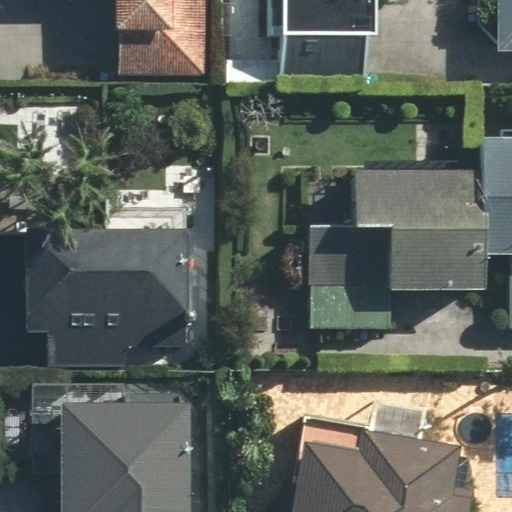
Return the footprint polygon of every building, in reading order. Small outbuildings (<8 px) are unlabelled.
[(125,0),(125,69),(212,69),(212,0),(125,0)] [(291,0),(292,27),(385,26),(385,0),(291,0)] [(511,0),(502,0),(503,45),(511,45),(511,0)] [(511,131),(487,131),(487,165),(360,166),(360,224),(312,225),(313,325),(396,324),(396,281),(487,280),(487,249),(511,248),(511,131)] [(53,365),(130,364),(130,339),(192,338),(191,221),(37,223),(38,326),(53,326),(53,365)] [(67,393),(63,511),(197,511),(201,397),(67,393)] [(473,511),(477,490),(457,486),(464,437),(368,422),(365,445),(312,437),(300,511),(276,511),(256,509),(255,511),(473,511)]
